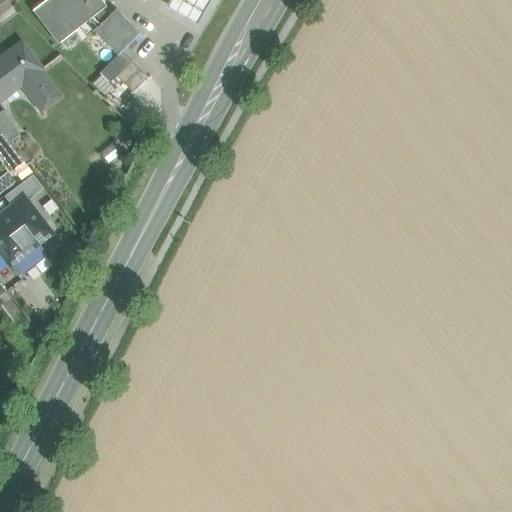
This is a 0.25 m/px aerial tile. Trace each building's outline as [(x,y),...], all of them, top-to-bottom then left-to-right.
[(98,0),(52,0),(35,13),(58,44),(88,21),(101,11),(104,8),(98,0)] [(171,0),(170,2),(166,10),(181,18),(197,27),(212,0),(171,0)] [(108,18),(101,11),(88,21),(98,29),(94,32),(119,56),(122,53),(139,35),(116,11),(108,18)] [(22,45),(0,60),(0,101),(22,85),(41,110),(59,98),(39,71),(41,71),(22,45)] [(122,53),(119,56),(100,75),(109,84),(116,77),(132,62),(122,53)] [(149,79),(132,62),(116,77),(133,94),(149,79)] [(20,136),(1,112),(0,113),(0,133),(9,144),(20,136)] [(0,133),(0,156),(12,172),(24,164),(9,144),(0,133)] [(23,198),(27,204),(44,190),(32,176),(5,198),(11,208),(23,198)] [(11,208),(0,216),(0,252),(11,266),(51,235),(27,204),(23,198),(11,208)]
